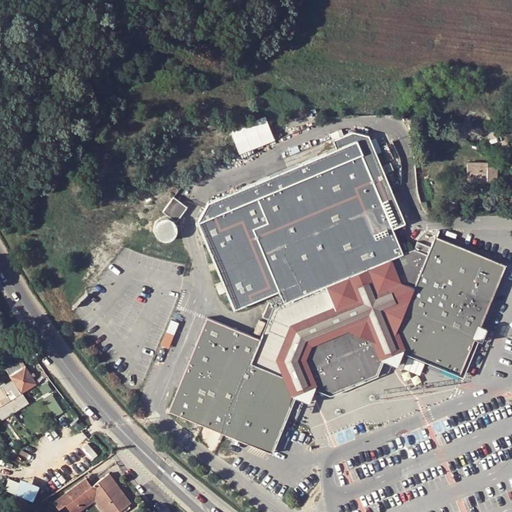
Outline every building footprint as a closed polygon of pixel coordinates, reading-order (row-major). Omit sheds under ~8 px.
[(235,128),(243,152),(280,139),(272,115),(235,128)] [(358,152),(386,221),(398,217),(364,133),(204,197),(196,217),(209,211),(253,194),(358,152)] [(258,451),(273,414),(251,404),(265,370),(285,321),(331,303),(337,289),(332,275),(373,259),(379,272),(406,284),(398,306),(389,302),(383,318),(393,341),(455,367),(497,260),(431,233),(427,244),(414,239),(410,247),(398,251),(398,249),(386,221),(358,152),(253,194),(209,211),(196,217),(229,303),(271,287),(274,294),(262,299),(256,314),(263,318),(254,338),(198,315),(160,409),(258,451)] [(467,179),(488,180),(488,176),(497,177),(497,165),(488,165),(484,165),(484,161),(467,161),(467,179)] [(181,232),(171,218),(159,226),(169,240),(181,232)] [(365,324),(375,348),(393,341),(383,318),(389,302),(398,306),(406,284),(379,272),(373,259),(332,275),(337,289),(331,303),(285,321),(265,370),(251,404),(273,414),(286,383),(305,376),(296,353),(303,335),(349,317),(365,324)] [(322,383),(367,366),(375,348),(365,324),(349,317),(303,335),(296,353),(305,376),(322,383)] [(258,321),(252,318),(246,331),(252,334),(258,321)] [(454,372),(455,367),(393,341),(375,348),(367,366),(322,383),(305,376),(286,383),(273,414),(277,415),(287,391),(305,383),(320,390),(372,371),(378,355),(395,348),(454,372)] [(2,385),(10,398),(21,391),(36,382),(21,358),(6,368),(12,379),(6,383),(2,385)] [(0,403),(10,398),(2,385),(6,383),(0,373),(0,403)] [(16,410),(28,402),(21,391),(10,398),(14,403),(11,404),(15,410),(16,410)] [(10,398),(0,403),(0,404),(3,409),(11,404),(14,403),(10,398)] [(262,452),(277,415),(273,414),(258,451),(262,452)] [(57,506),(60,508),(66,504),(72,511),(76,511),(95,499),(104,511),(116,511),(131,502),(109,472),(92,484),(86,477),(53,501),(57,506)] [(39,500),(45,484),(25,478),(20,493),(39,500)]
